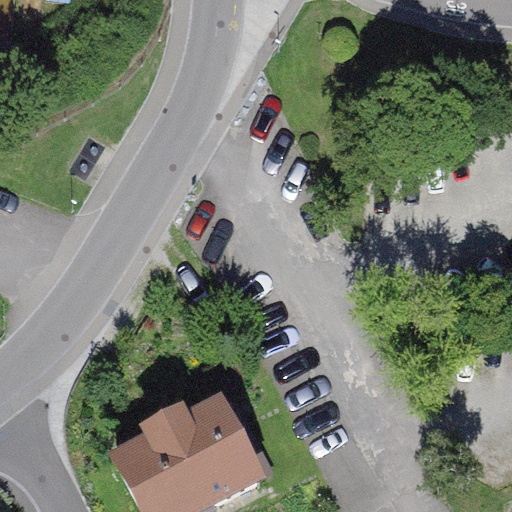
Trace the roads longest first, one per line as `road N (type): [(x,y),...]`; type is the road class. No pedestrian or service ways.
road 1 (residential): [(223,0),(207,77),(141,202),(58,329),(0,383)]
road 2 (residential): [(66,511),(0,405)]
